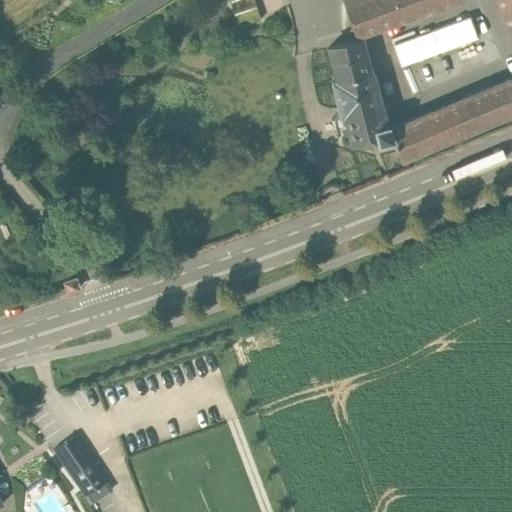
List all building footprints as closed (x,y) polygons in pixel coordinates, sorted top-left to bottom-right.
[(254,0),(229,0),(237,26),(261,20),(254,0)] [(467,0),(341,0),(357,40),(467,0)] [(511,75),(390,128),(392,140),(401,161),(511,113),(511,0),(494,0),(511,41),(511,75)] [(397,40),(404,63),(481,37),(473,14),(397,40)] [(392,140),(390,128),(375,71),(372,72),(364,38),(328,46),(351,146),(377,139),(378,143),(392,140)] [(67,292),(76,289),(79,288),(76,278),(64,282),(67,292)] [(105,480),(74,435),(53,449),(84,495),(105,480)]
